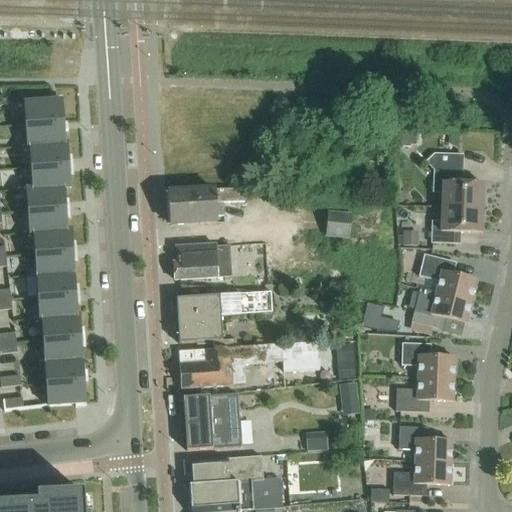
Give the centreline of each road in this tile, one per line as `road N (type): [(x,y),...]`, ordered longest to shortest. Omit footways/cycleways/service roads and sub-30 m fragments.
road 1 (secondary): [(130,437),(102,0)]
road 2 (unclassified): [(511,302),(492,365),(485,511)]
road 3 (secondary): [(0,456),(130,437)]
